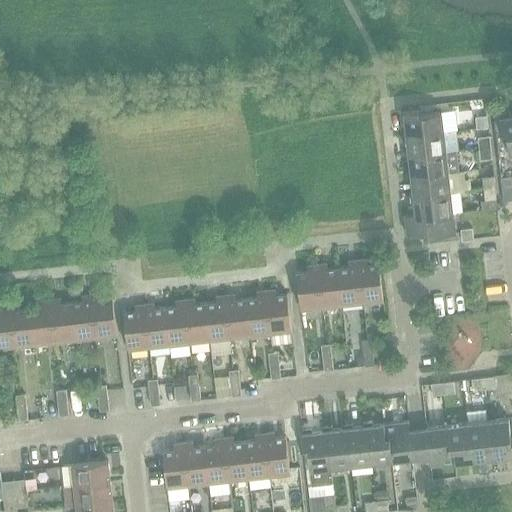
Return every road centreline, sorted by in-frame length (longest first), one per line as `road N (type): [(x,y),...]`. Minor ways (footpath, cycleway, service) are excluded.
road 1 (residential): [(129,421),(274,406),(283,390),(408,375),(383,101)]
road 2 (residential): [(0,436),(129,421)]
road 3 (residential): [(423,511),(420,481),(511,470)]
